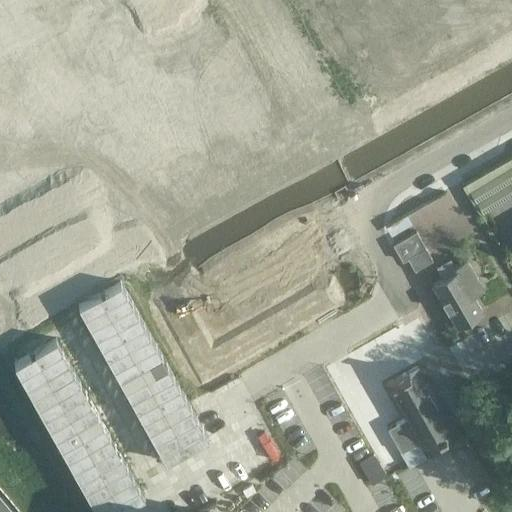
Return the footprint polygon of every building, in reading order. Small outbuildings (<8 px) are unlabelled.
[(511,154),(462,183),(479,213),(511,194),(511,154)] [(434,257),(421,236),(418,230),(400,240),(392,245),(402,262),(410,257),(416,267),(434,257)] [(468,288),(469,288),(480,282),(467,260),(455,266),(457,270),(433,284),(457,325),(482,310),(473,294),(471,294),(468,288)] [(120,280),(78,304),(84,315),(166,461),(208,438),(189,404),(120,280)] [(29,353),(14,362),(97,511),(115,511),(117,511),(144,496),(56,338),(29,353)] [(418,366),(386,384),(387,385),(388,385),(407,417),(387,429),(388,430),(389,429),(400,449),(399,450),(400,451),(420,440),(423,446),(422,447),(423,448),(424,448),(427,454),(445,444),(442,437),(454,430),(434,394),(418,366)] [(282,418),(294,453),(317,445),(305,410),(282,418)]
